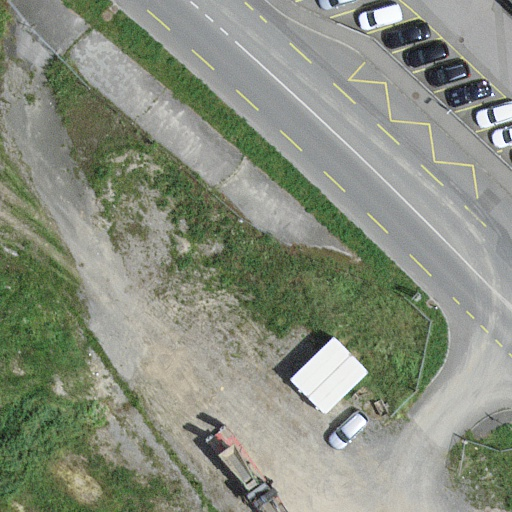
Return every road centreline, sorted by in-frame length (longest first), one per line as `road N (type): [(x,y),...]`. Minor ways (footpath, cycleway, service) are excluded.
road 1 (unknown): [(0,102),(120,289),(167,345),(369,489)]
road 2 (primary): [(191,0),(511,304)]
road 3 (unknown): [(511,313),(369,489)]
